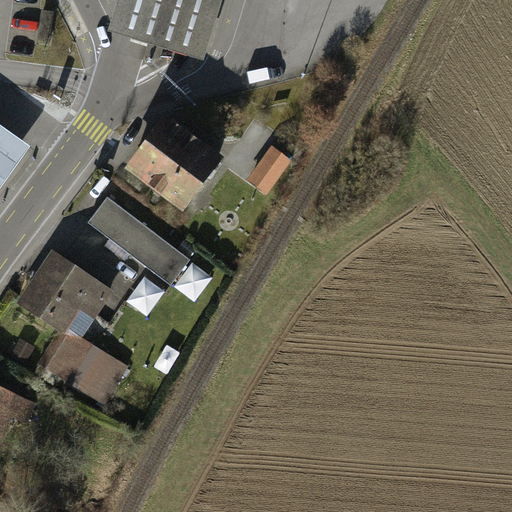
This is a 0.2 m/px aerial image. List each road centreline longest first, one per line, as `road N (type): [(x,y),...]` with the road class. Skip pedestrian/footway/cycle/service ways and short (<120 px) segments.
road 1 (secondary): [(0,254),(115,101)]
road 2 (residential): [(115,101),(87,84),(0,71)]
